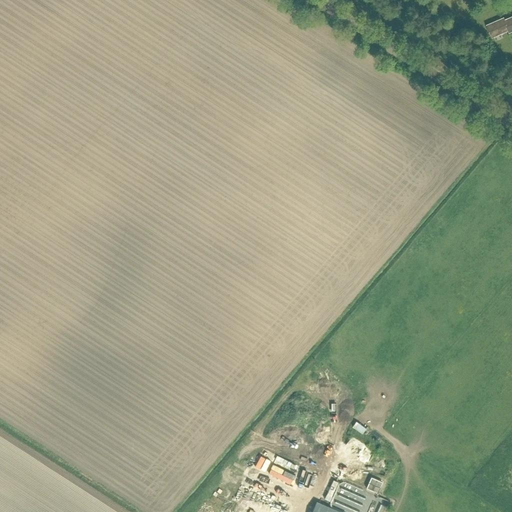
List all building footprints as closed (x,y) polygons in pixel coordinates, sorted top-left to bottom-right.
[(508,30),(504,20),(503,18),(487,25),(492,37),(508,30)] [(358,423),(356,429),(365,433),(368,427),(358,423)] [(355,437),(347,447),(356,453),(363,443),(355,437)] [(366,468),(377,454),(368,447),(357,462),(366,468)] [(379,496),(384,489),(374,483),(370,491),(379,496)] [(346,510),(349,498),(339,495),(335,507),(346,510)] [(340,511),(328,506),(317,502),(312,511),(340,511)]
